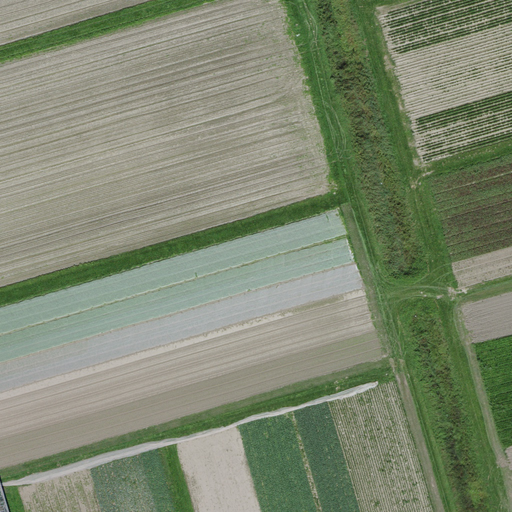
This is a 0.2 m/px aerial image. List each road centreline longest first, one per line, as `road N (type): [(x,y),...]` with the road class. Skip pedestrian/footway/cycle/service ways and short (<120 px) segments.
road 1 (track): [(502,511),(356,0)]
road 2 (track): [(300,0),(445,511)]
